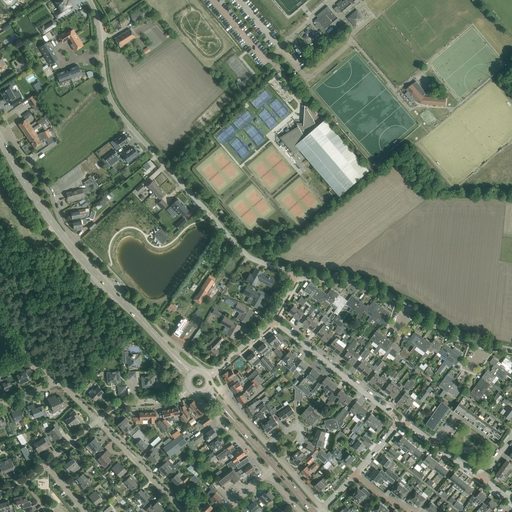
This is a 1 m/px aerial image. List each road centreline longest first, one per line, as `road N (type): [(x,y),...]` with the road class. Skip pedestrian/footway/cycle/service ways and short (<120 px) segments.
road 1 (unclassified): [(295,275),(242,252),(151,150),(110,99),(101,56)]
road 2 (residential): [(511,350),(450,333),(363,281),(295,275)]
road 3 (residential): [(396,423),(273,321)]
road 4 (secondary): [(160,342),(67,241)]
road 5 (unclassified): [(67,241),(48,189),(8,133),(0,137)]
road 6 (residential): [(183,511),(96,422)]
road 7 (secondary): [(67,241),(0,137)]
